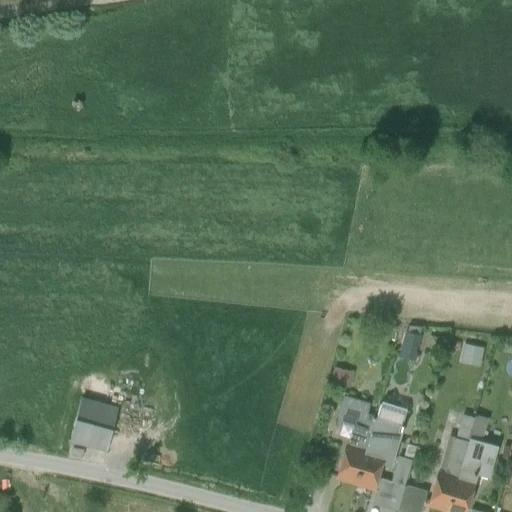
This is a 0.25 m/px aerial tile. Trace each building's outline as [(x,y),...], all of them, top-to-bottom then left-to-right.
[(407,333),(404,356),(416,358),(419,335),(407,333)] [(482,365),(484,346),(465,344),(463,363),(482,365)] [(336,422),(355,427),(359,413),(364,415),(367,405),(342,398),(336,422)] [(70,442),(106,452),(117,410),(81,400),(70,442)] [(375,418),(402,426),(406,412),(379,404),(375,418)] [(338,479),(355,484),(374,418),(365,415),(364,415),(359,413),(355,427),(349,446),(347,445),(338,479)] [(463,413),(455,439),(467,443),(468,438),(475,416),(463,413)] [(475,416),(468,438),(480,442),(486,420),(475,416)] [(375,418),(374,418),(355,484),(373,489),(377,478),(381,464),(381,461),(391,464),(402,426),(375,418)] [(449,438),(439,473),(444,474),(454,439),(449,438)] [(498,447),(480,442),(468,438),(467,443),(447,511),(449,511),(466,511),(468,505),(470,504),(472,497),(472,494),(477,476),(489,479),(498,447)] [(455,439),(454,439),(444,474),(439,473),(430,506),(447,511),(467,443),(455,439)] [(391,482),(404,486),(412,461),(402,458),(402,460),(401,462),(400,463),(396,466),(391,482)] [(374,505),(397,511),(405,486),(404,486),(391,482),(381,479),(377,478),(373,489),(378,491),(374,505)] [(421,511),(427,493),(405,486),(397,511),(421,511)]
